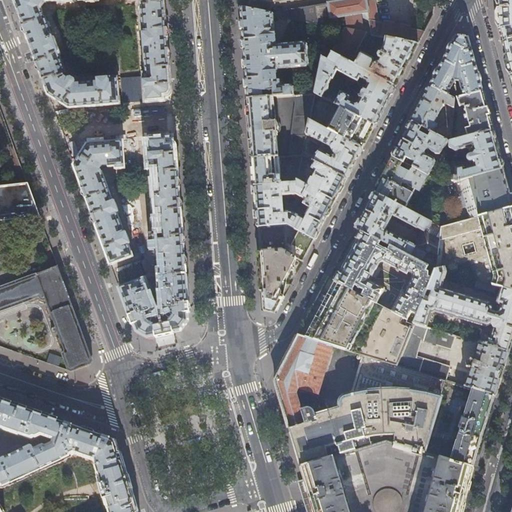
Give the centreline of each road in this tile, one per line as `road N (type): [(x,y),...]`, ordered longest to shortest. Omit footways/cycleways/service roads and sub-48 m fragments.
road 1 (residential): [(457,0),(284,331),(235,346)]
road 2 (primary): [(208,0),(235,346)]
road 3 (residential): [(123,374),(12,70)]
road 4 (residential): [(511,145),(473,0)]
road 5 (primary): [(235,346),(271,481)]
road 6 (residential): [(127,415),(0,374)]
